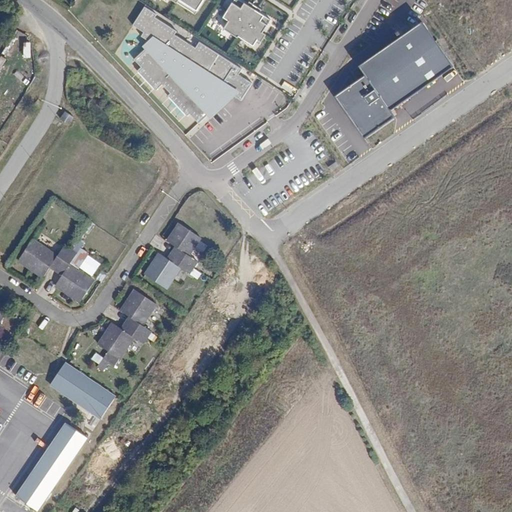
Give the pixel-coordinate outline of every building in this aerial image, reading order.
[(168,0),(175,4),(176,3),(177,1),(195,12),(203,0),(168,0)] [(245,6),(235,0),(233,0),(220,22),(225,25),(222,30),(236,39),(237,38),(252,48),(255,44),(258,46),(265,36),(261,34),(269,21),(258,14),(260,11),(256,8),(254,12),(252,11),(250,10),(252,6),(248,3),(245,6)] [(195,12),(177,1),(176,3),(194,15),(195,12)] [(155,16),(143,9),(132,26),(143,33),(140,38),(151,45),(134,61),(141,68),(137,72),(156,91),(162,86),(170,93),(167,96),(172,101),(184,113),(187,116),(190,114),(199,124),(223,106),(234,96),(240,101),(250,84),(237,76),(240,70),(198,44),(195,50),(173,36),(175,33),(153,19),(155,16)] [(452,64),(422,21),(355,67),(361,76),(334,95),(365,139),(395,118),(388,109),(452,64)] [(74,117),(66,111),(61,118),(70,124),(74,117)] [(390,126),(380,130),(383,139),(393,135),(390,126)] [(333,144),(339,140),(332,127),(326,130),(333,144)] [(342,144),(337,147),(344,160),(350,157),(342,144)] [(339,166),(336,161),(328,167),(332,172),(339,166)] [(174,245),(188,255),(201,237),(179,222),(167,240),(174,245)] [(48,267),(57,255),(33,239),(18,262),(43,277),(48,267)] [(181,268),(190,274),(198,262),(188,255),(174,245),(166,258),(181,268)] [(70,263),(76,254),(63,246),(57,255),(48,267),(60,276),(70,263)] [(166,258),(158,253),(144,274),(167,289),(181,268),(166,258)] [(60,276),(54,285),(78,302),(94,280),(70,263),(60,276)] [(128,314),(143,324),(155,306),(133,291),(121,309),(128,314)] [(5,307),(0,315),(0,322),(4,326),(15,309),(8,303),(5,307)] [(135,337),(144,343),(152,331),(143,324),(128,314),(120,327),(135,337)] [(120,327),(113,322),(98,343),(121,358),(135,337),(120,327)] [(65,363),(50,385),(101,420),(115,398),(65,363)] [(33,408),(53,416),(59,403),(38,394),(33,408)] [(38,511),(88,440),(65,424),(16,497),(35,511),(38,511)]
